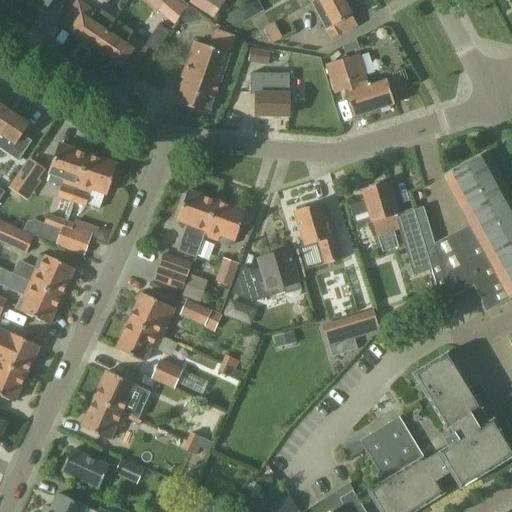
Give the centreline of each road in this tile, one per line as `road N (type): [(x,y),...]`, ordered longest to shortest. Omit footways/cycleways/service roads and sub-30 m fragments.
road 1 (residential): [(1,511),(167,140)]
road 2 (unclassified): [(494,98),(334,154),(167,140)]
road 3 (unclassified): [(167,140),(0,33)]
